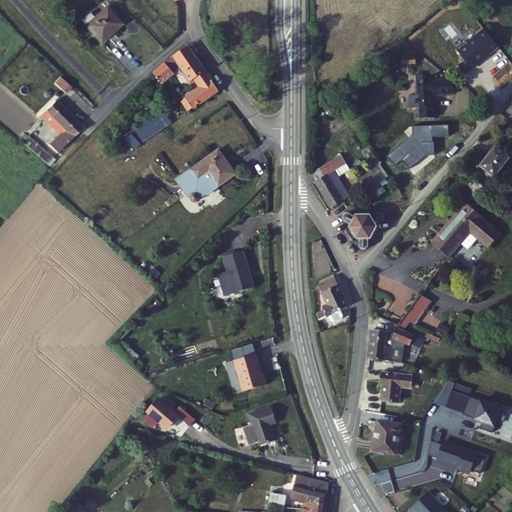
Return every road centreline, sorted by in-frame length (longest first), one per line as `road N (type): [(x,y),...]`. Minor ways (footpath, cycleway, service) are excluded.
road 1 (unclassified): [(338,453),(357,376),(360,303),(323,221),(290,189)]
road 2 (tertiary): [(338,453),(298,323),(290,189)]
road 3 (unclassified): [(195,29),(257,120),(291,136)]
road 4 (residential): [(113,103),(16,0)]
road 5 (tertiary): [(291,136),(291,0)]
